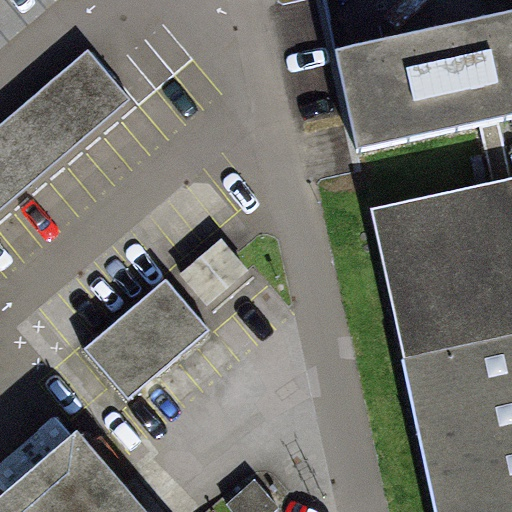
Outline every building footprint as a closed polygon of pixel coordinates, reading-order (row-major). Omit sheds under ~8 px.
[(511,0),(474,0),(347,25),(368,134),(511,105),(511,0)] [(0,211),(130,100),(87,50),(0,123),(0,211)] [(511,511),(511,171),(371,202),(438,511),(511,511)] [(209,330),(165,278),(84,346),(128,398),(209,330)] [(161,511),(91,428),(0,504),(0,511),(161,511)]
